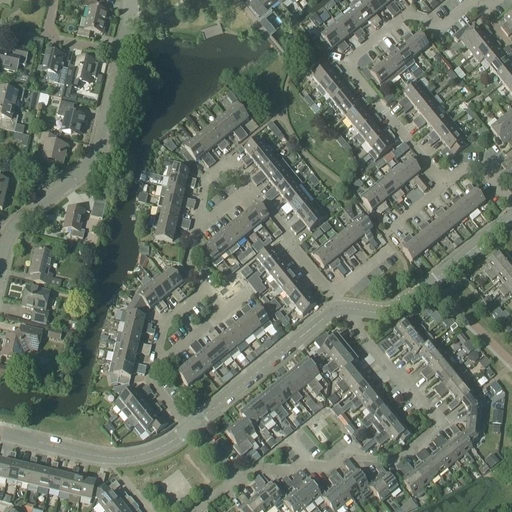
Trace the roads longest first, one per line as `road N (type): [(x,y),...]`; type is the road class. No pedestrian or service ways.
road 1 (residential): [(233,481),(260,467),(325,469),(345,456),(395,461),(438,427),(354,326),(355,310)]
road 2 (residential): [(482,13),(472,3),(440,26),(408,12),(350,59),(357,80),(445,180)]
road 3 (residential): [(0,265),(11,232),(90,166),(119,56)]
road 4 (residential): [(0,433),(105,459),(163,448),(189,429)]
road 5 (residential): [(355,310),(394,314),(511,217)]
road 6 (residential): [(189,429),(337,309)]
road 7 (residential): [(331,296),(251,189)]
